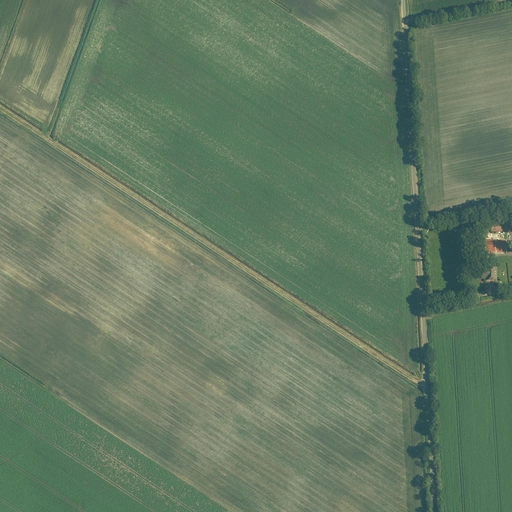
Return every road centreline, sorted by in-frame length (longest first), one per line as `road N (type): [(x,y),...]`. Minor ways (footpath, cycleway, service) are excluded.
road 1 (unclassified): [(401,0),(433,511)]
road 2 (track): [(424,387),(0,108)]
road 3 (unknown): [(414,220),(464,215),(466,255),(509,251)]
